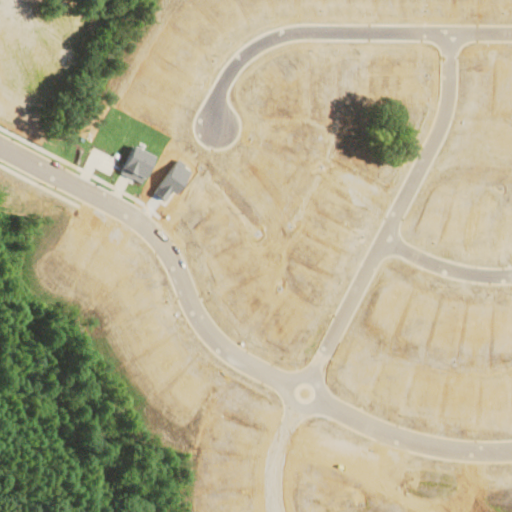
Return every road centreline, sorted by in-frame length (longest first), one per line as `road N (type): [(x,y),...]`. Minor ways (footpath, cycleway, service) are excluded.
road 1 (residential): [(0,145),(154,233),(189,311),(222,349),(416,444),(511,450)]
road 2 (residential): [(310,394),(440,117),(449,31)]
road 3 (residential): [(511,31),(287,31),(229,67),(213,125)]
road 4 (residential): [(380,237),(436,265),(511,275)]
road 5 (residential): [(310,394),(279,469),(285,511)]
